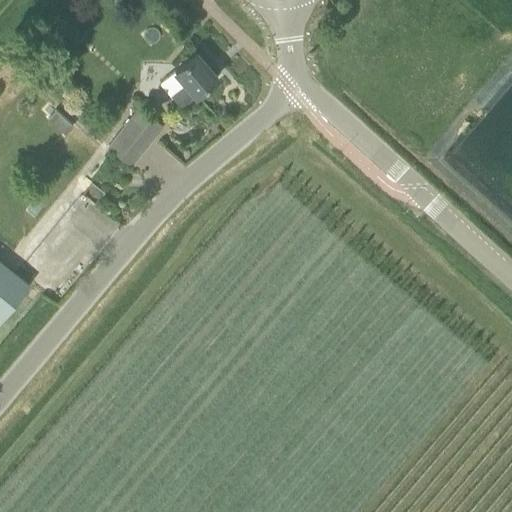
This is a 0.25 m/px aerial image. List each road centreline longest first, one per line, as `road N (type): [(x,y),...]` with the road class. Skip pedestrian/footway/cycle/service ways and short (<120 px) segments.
road 1 (unclassified): [(0,400),(130,248),(296,91)]
road 2 (unclassified): [(511,283),(296,91)]
